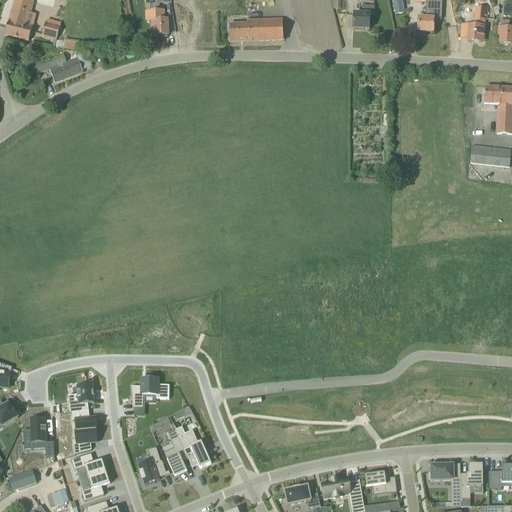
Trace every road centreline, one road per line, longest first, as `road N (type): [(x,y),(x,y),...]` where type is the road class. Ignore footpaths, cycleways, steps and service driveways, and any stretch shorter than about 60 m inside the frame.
road 1 (unclassified): [(14,123),(82,80),(171,58),(254,53),(511,67)]
road 2 (residential): [(511,362),(423,355),(372,380),(207,396)]
road 3 (residential): [(405,451),(247,484)]
road 4 (residential): [(109,359),(115,444),(139,511)]
